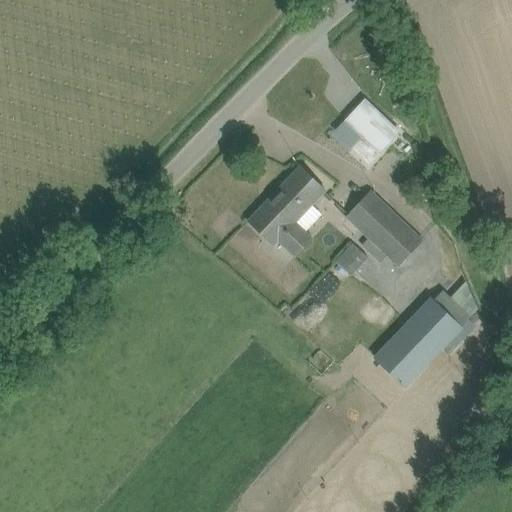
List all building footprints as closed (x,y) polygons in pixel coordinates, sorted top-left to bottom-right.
[(353,117),(334,137),(351,154),(340,164),(356,180),(386,148),(353,117)] [(248,220),(263,235),(274,246),(278,242),(296,258),(313,240),(296,223),(326,191),(300,166),(248,220)] [(347,219),(398,268),(423,241),(372,193),(347,219)] [(336,260),(352,274),(369,256),(353,242),(336,260)] [(442,289),(436,296),(465,321),(470,315),(442,289)] [(374,358),(405,387),(461,327),(430,298),(374,358)]
